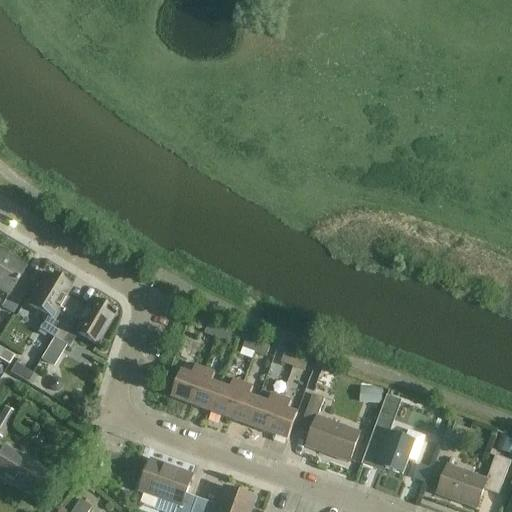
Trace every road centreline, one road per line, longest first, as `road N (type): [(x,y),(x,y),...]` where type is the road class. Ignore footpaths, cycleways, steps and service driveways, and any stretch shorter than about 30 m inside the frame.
road 1 (track): [(511,227),(377,172),(175,131),(46,40),(13,0)]
road 2 (residential): [(0,206),(133,289),(140,318),(118,393),(130,419),(379,511)]
